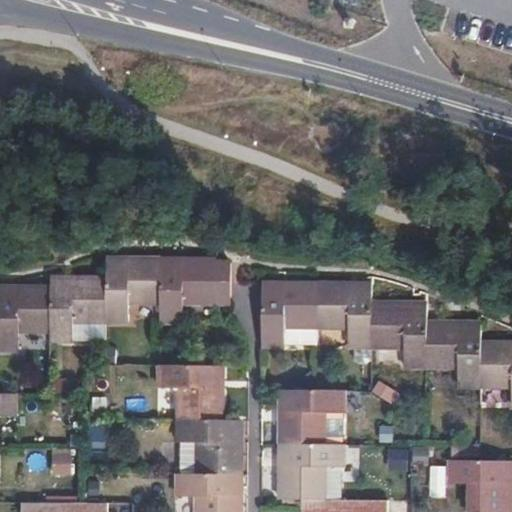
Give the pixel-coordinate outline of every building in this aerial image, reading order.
[(107,280),(107,322),(129,322),(129,303),(162,304),(162,261),(107,261),(107,280)] [(162,304),(162,323),(184,323),(184,304),(217,304),(217,262),(162,261),(162,304)] [(75,322),(107,322),(107,280),(52,278),(52,289),(52,332),(52,342),(74,342),(75,322)] [(284,328),(318,328),(318,286),(263,285),(263,347),(284,347),(284,343),(284,328)] [(349,348),(372,348),(373,306),(373,286),(318,286),(318,328),(349,329),(349,348)] [(52,289),(0,287),(0,350),(19,351),(20,332),(52,332),(52,289)] [(405,368),(427,368),(427,324),(427,306),(373,306),(372,348),(404,348),(405,368)] [(482,344),(482,326),(427,324),(427,368),(459,368),(459,388),(481,388),(482,344)] [(318,344),(318,328),(284,328),(284,343),(318,344)] [(511,345),(482,344),(481,388),(511,388),(511,345)] [(180,389),(180,420),(221,421),(222,366),(161,365),(161,388),(180,389)] [(511,388),(481,388),(481,407),(511,407),(511,388)] [(343,413),(344,391),(281,390),(282,445),(324,445),(324,414),(343,413)] [(0,417),(16,418),(16,394),(0,393),(0,417)] [(198,475),(241,475),(241,421),(221,421),(180,420),(180,443),(198,444),(198,475)] [(303,500),(323,500),(324,470),(343,469),(343,446),(324,445),(282,445),(282,501),(303,502),(303,500)] [(511,511),(511,461),(452,461),(452,485),(471,485),(470,511),(511,511)] [(198,475),(179,475),(179,498),(197,499),(197,511),(240,511),(241,475),(198,475)] [(388,511),(389,501),(323,500),(303,500),(303,502),(302,511),(388,511)] [(109,511),(109,504),(84,504),(23,503),(22,511),(109,511)]
